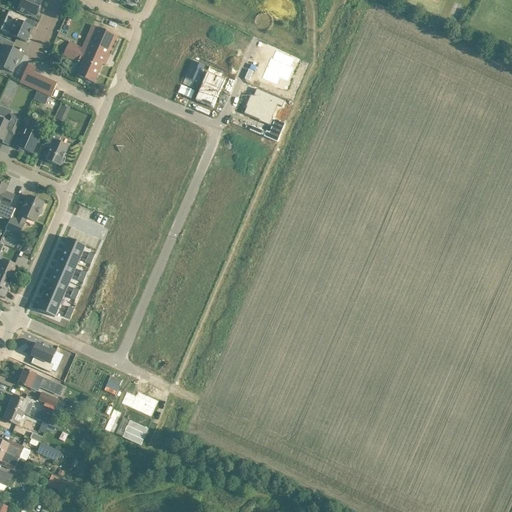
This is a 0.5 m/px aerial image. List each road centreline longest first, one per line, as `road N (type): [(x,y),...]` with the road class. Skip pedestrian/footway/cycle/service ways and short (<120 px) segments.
road 1 (residential): [(218,126),(117,364)]
road 2 (residential): [(15,319),(69,192)]
